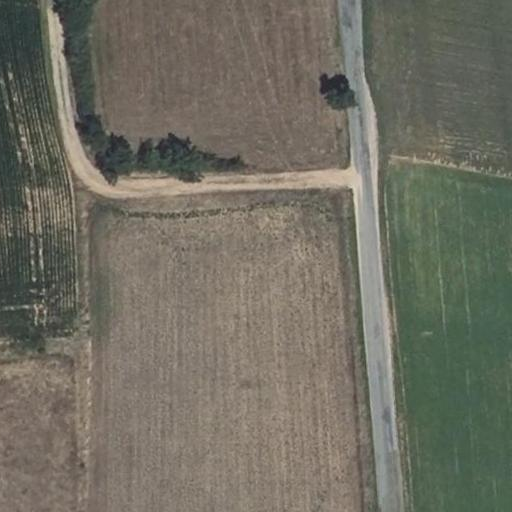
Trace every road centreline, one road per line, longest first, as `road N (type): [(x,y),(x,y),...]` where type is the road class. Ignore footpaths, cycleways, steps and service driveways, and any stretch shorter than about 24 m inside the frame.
road 1 (unclassified): [(383,511),(348,0)]
road 2 (track): [(365,178),(331,173),(125,190),(96,182),(77,164),(63,108),(51,0)]
